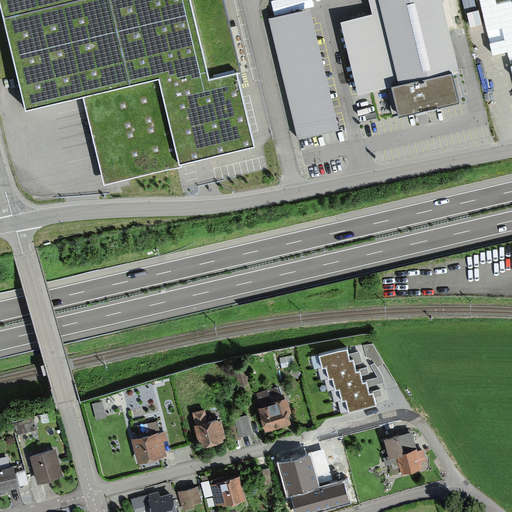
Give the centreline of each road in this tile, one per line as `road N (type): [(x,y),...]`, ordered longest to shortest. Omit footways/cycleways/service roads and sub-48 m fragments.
road 1 (motorway): [(0,340),(511,220)]
road 2 (motorway): [(511,191),(0,311)]
road 3 (residential): [(460,483),(424,428),(404,414),(91,494)]
road 4 (residential): [(14,223),(295,193)]
road 5 (residential): [(14,223),(91,494)]
road 6 (residential): [(295,193),(511,150)]
road 7 (residential): [(295,193),(249,0)]
road 8 (unknown): [(359,145),(326,0)]
road 9 (unknown): [(359,145),(479,118)]
